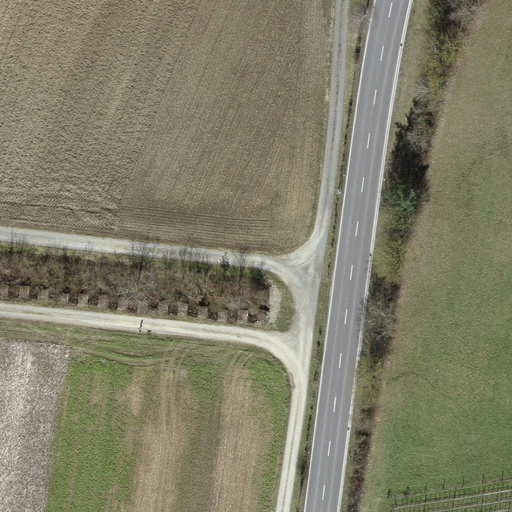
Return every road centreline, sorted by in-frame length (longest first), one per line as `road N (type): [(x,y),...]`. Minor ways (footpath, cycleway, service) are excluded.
road 1 (track): [(343,0),(337,108),(322,231),(306,267),(308,310),(281,511)]
road 2 (secondary): [(394,0),(322,511)]
road 3 (track): [(0,233),(306,267)]
road 4 (track): [(0,310),(299,347)]
